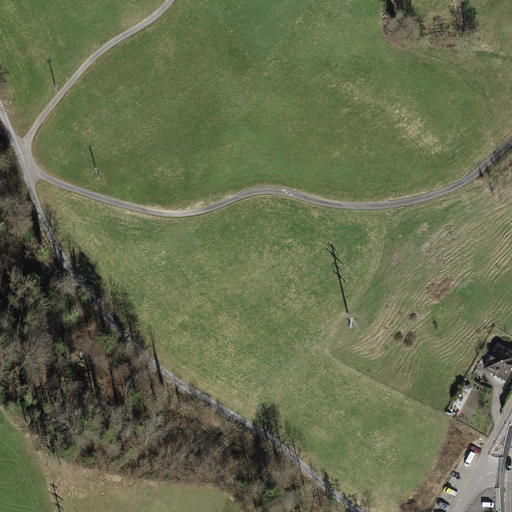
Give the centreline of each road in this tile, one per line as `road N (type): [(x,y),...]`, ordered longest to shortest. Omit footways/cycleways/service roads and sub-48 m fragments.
road 1 (track): [(19,157),(53,182),(182,214),(267,190),(342,205),(419,199),(465,182),(511,141)]
road 2 (track): [(170,0),(87,63),(19,157)]
